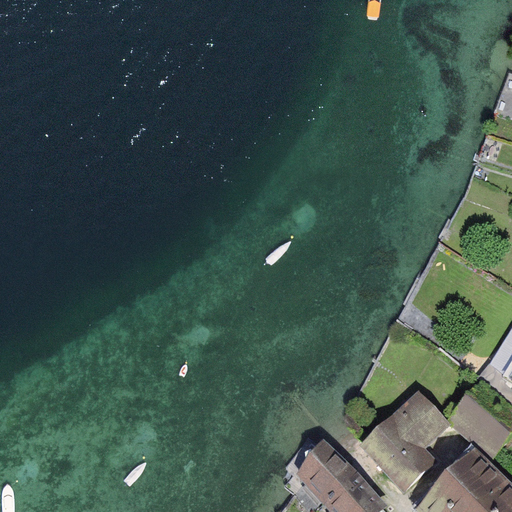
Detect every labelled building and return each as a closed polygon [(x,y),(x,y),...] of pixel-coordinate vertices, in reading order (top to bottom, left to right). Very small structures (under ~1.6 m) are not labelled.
[(511,337),(481,383),(511,408),(511,337)] [(511,438),(511,418),(481,393),(454,426),(494,460),(511,438)] [(419,404),(369,454),(408,492),(432,468),(419,455),(445,430),(419,404)] [(383,511),(353,479),(323,452),(301,478),(330,511),(383,511)] [(511,511),(511,494),(470,457),(420,511),(511,511)]
